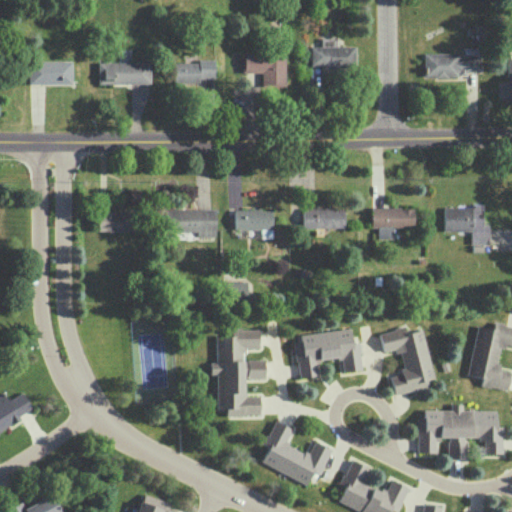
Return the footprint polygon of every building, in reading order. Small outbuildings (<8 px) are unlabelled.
[(355,46),(310,45),(310,67),(355,67),(355,46)] [(461,53),(423,53),(424,77),(465,76),(465,70),(480,70),(479,47),(461,47),(461,53)] [(261,72),(261,85),(285,85),(284,51),(243,51),(243,72),(261,72)] [(27,83),(70,83),(70,60),(27,61),(27,83)] [(172,61),(173,83),(199,82),(199,79),(213,78),(213,60),(172,61)] [(97,84),(149,83),(149,61),(96,62),(97,84)] [(442,205),(442,230),(469,231),(469,243),(487,243),(487,223),(481,223),(481,205),(442,205)] [(301,227),(343,226),(342,207),(300,208),(301,227)] [(412,207),(370,207),(370,227),(376,227),(376,238),(391,238),(391,226),(412,227),(412,207)] [(214,236),(213,208),(163,208),(163,231),(195,231),(195,236),(214,236)] [(233,209),(233,229),(270,229),(270,209),(233,209)] [(96,231),(133,230),(132,210),(96,211),(96,231)] [(245,281),(223,281),(222,299),(245,299),(245,281)] [(474,324),(464,374),(479,377),(478,385),(504,390),(508,370),(495,368),(500,344),(511,346),(511,325),(492,322),(490,328),(474,324)] [(420,328),(404,332),(403,326),(376,332),(381,351),(395,348),(400,370),(387,372),(392,394),(427,386),(426,379),(431,378),(420,328)] [(258,414),(257,395),(242,395),(242,378),(262,377),(262,359),(243,359),(242,347),(256,347),(256,328),(230,328),(230,335),(214,336),(214,362),(208,362),(208,374),(214,374),(215,408),(224,408),(224,415),(258,414)] [(296,377),(318,375),(316,359),(339,357),(341,371),(359,369),(356,342),(349,342),(348,328),(297,333),(298,340),(292,341),(296,377)] [(6,400),(1,391),(0,392),(0,426),(31,411),(21,392),(6,400)] [(494,409),(460,410),(460,403),(448,403),(448,409),(421,409),(421,416),(414,417),(415,452),(435,452),(434,436),(445,436),(446,458),(462,458),(462,438),(481,438),(481,453),(500,452),(500,425),(494,425),(494,409)] [(258,461),(304,483),(310,470),(317,474),(329,449),(312,441),(306,453),(283,442),(290,428),(272,419),(260,443),(266,446),(258,461)] [(335,501),(358,511),(385,511),(387,509),(394,511),(405,487),(388,479),(383,491),(360,480),(366,467),(349,459),(337,483),(343,486),(335,501)] [(164,511),(168,500),(140,492),(134,511),(164,511)] [(12,511),(59,511),(50,494),(24,507),(21,501),(9,506),(12,511)] [(478,511),(464,510),(463,511),(438,511),(439,506),(420,503),(418,511),(478,511)]
